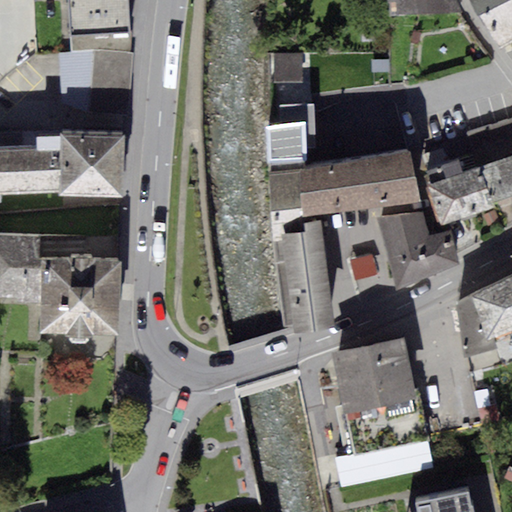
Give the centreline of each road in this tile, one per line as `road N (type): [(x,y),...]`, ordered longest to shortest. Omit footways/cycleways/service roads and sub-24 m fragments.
road 1 (primary): [(183,366),(160,347),(149,314),(173,0)]
road 2 (primary): [(511,253),(302,346),(222,369),(183,366)]
road 3 (residential): [(142,491),(183,366)]
